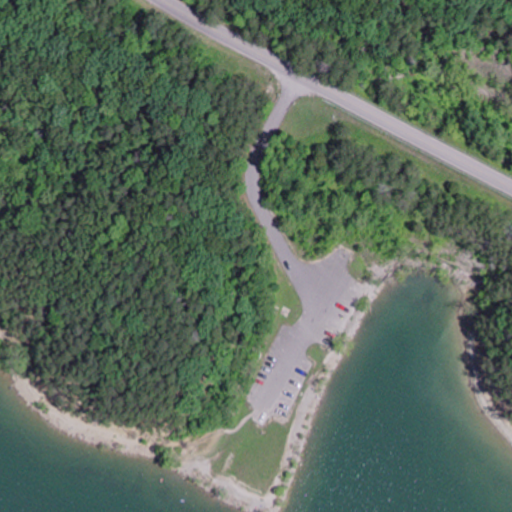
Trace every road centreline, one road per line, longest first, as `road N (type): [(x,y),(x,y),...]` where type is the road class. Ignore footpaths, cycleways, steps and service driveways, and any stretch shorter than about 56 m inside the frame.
road 1 (secondary): [(511,187),(161,0)]
road 2 (residential): [(294,74),(260,151),(255,186),(311,304),(271,380)]
